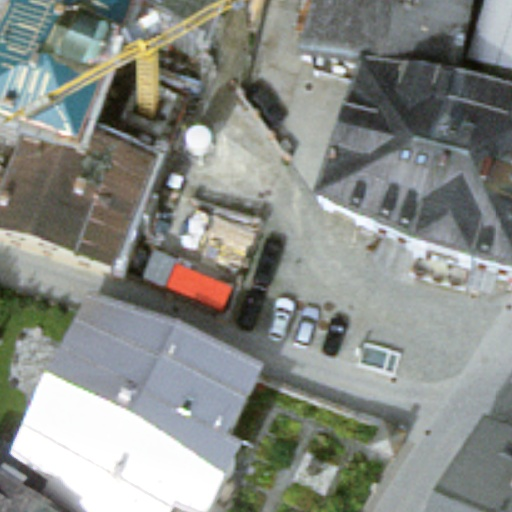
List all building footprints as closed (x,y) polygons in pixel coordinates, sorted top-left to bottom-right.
[(24,0),(0,59),(0,159),(23,169),(0,226),(0,257),(114,304),(157,197),(84,168),(137,36),(204,63),(229,0),(24,0)] [(482,0),(317,0),(300,66),(360,86),(318,220),(414,276),(511,302),(511,119),(459,103),(482,0)] [(511,0),(493,0),(472,76),(511,89),(511,0)] [(177,338),(91,307),(12,477),(48,501),(42,511),(43,511),(228,511),(245,482),(228,475),(265,389),(177,338)] [(511,511),(511,465),(484,453),(449,511),(511,511)] [(23,511),(0,495),(0,511),(23,511)]
